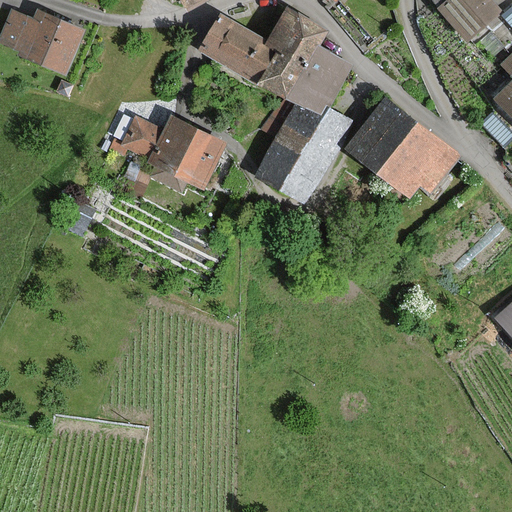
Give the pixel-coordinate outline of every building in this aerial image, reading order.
[(179,0),(186,12),(207,0),(179,0)] [(437,0),(441,5),(438,7),(464,41),(503,13),(492,0),(437,0)] [(326,32),(285,10),(267,43),(278,49),(258,85),(287,101),(317,47),(326,32)] [(12,11),(0,37),(0,42),(21,52),(19,56),(64,75),(83,31),(37,11),(33,20),(12,11)] [(220,17),(200,53),(258,85),(278,49),(267,43),(220,17)] [(352,66),(317,47),(287,101),(295,105),(318,118),(324,107),(326,104),(329,106),(352,66)] [(511,78),(511,81),(493,100),(511,118),(511,54),(500,66),(511,78)] [(386,101),(348,150),(406,194),(415,183),(428,193),(458,155),(386,101)] [(305,205),(351,121),(324,107),(318,118),(295,105),(255,178),(305,205)] [(136,117),(121,146),(156,164),(151,175),(183,191),(188,181),(203,189),(226,145),(170,117),(163,131),(136,117)] [(511,304),(496,319),(511,336),(511,304)]
